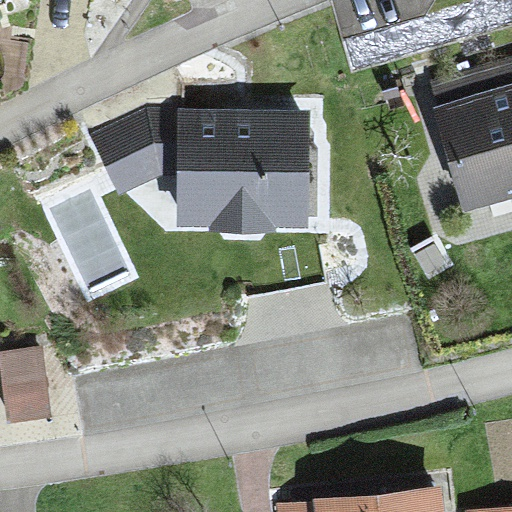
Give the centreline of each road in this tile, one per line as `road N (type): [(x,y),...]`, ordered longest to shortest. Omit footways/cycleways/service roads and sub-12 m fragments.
road 1 (residential): [(0,469),(511,377)]
road 2 (residential): [(0,126),(276,0)]
